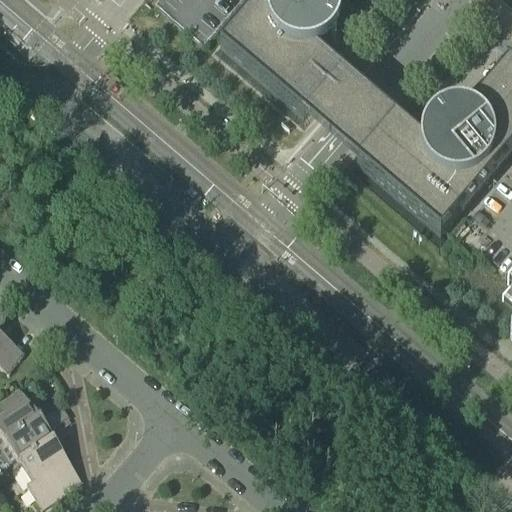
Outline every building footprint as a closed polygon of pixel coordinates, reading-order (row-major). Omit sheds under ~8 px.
[(306,129),(317,139),(328,148),(352,169),(350,172),(440,249),(446,242),(443,239),(461,218),(469,208),(511,158),(511,75),(508,72),(466,121),(461,120),(457,119),(454,119),(450,120),(447,120),(444,121),(440,123),(437,124),(435,126),(433,127),(430,130),(427,133),(425,135),(424,138),(422,141),(421,145),(420,148),(399,131),(402,128),(394,121),(391,124),(367,104),(344,84),(347,81),(339,74),(337,77),(316,60),(319,58),(322,57),(325,55),(328,52),(330,50),(332,47),(335,43),(337,40),(338,37),(339,34),(340,30),(340,27),(340,24),(340,22),(339,18),(339,15),(338,12),(337,9),(344,0),(266,0),(223,50),(220,48),(213,55),(303,132),(306,129)] [(511,294),(501,307),(511,316),(511,294)] [(0,374),(6,380),(22,359),(0,342),(0,374)] [(0,453),(40,427),(19,396),(0,409),(0,413),(4,420),(0,422),(0,453)] [(0,454),(13,475),(19,471),(19,470),(53,447),(47,438),(68,424),(61,413),(40,427),(0,453),(0,454)] [(19,470),(19,471),(32,489),(26,493),(38,511),(45,511),(81,488),(53,447),(19,470)]
